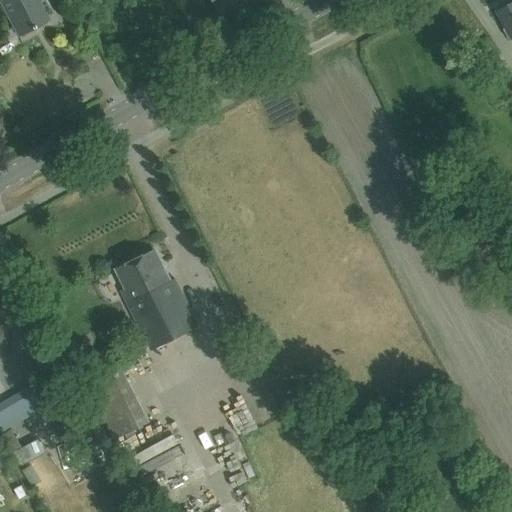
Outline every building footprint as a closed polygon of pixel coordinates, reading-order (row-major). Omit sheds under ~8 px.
[(0,0),(0,1),(18,35),(48,19),(37,0),(0,0)] [(213,0),(218,10),(236,0),(213,0)] [(511,2),(497,11),(511,38),(511,2)] [(511,247),(511,208),(492,224),(497,232),(510,249),(511,247)] [(117,270),(126,288),(121,290),(152,349),(198,325),(174,278),(170,280),(155,250),(117,270)] [(121,366),(86,382),(114,439),(148,422),(121,366)] [(244,379),(232,385),(250,427),(262,421),(244,379)] [(0,403),(0,430),(2,434),(44,409),(30,386),(0,403)] [(37,439),(15,451),(22,465),(45,453),(37,439)] [(105,462),(96,447),(76,459),(84,475),(105,462)]
